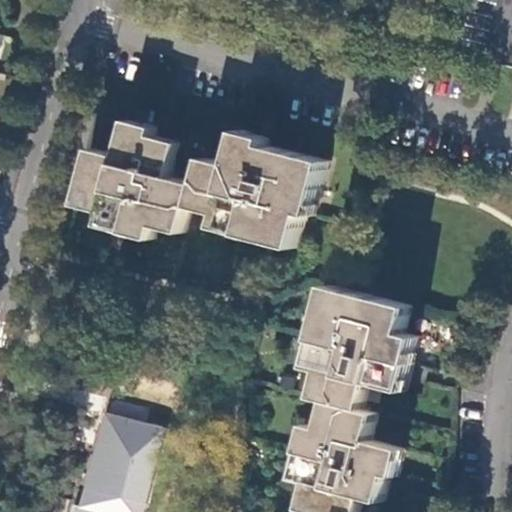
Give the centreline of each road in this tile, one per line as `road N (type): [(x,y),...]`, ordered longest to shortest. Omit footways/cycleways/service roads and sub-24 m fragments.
road 1 (residential): [(75,19),(511,131)]
road 2 (residential): [(19,231),(75,19)]
road 3 (residential): [(511,348),(496,511)]
